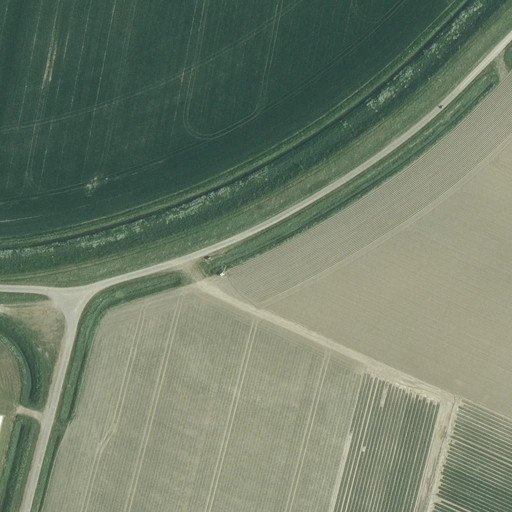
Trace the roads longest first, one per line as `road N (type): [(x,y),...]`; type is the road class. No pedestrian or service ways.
road 1 (unclassified): [(511,48),(472,92),(364,175),(261,234),(104,285),(78,305)]
road 2 (unclassified): [(27,511),(78,305)]
